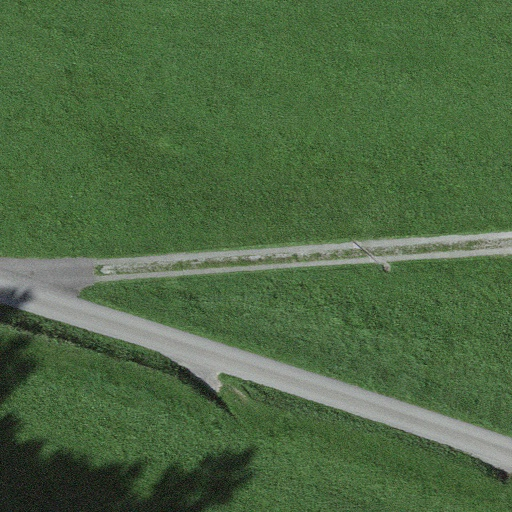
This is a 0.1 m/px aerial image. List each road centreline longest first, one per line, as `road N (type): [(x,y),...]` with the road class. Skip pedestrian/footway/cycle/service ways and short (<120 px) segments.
road 1 (residential): [(511,468),(0,283)]
road 2 (track): [(4,284),(511,244)]
